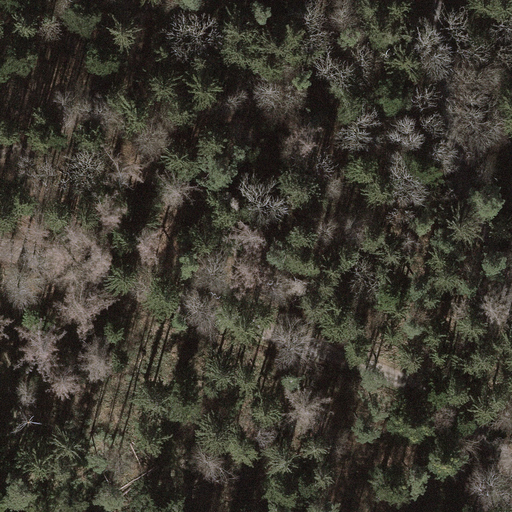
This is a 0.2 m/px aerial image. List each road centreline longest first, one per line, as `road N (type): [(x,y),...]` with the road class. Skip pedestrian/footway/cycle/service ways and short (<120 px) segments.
road 1 (track): [(511,462),(418,387),(0,249)]
road 2 (track): [(438,0),(460,150),(511,322)]
road 3 (track): [(0,160),(19,156),(85,109),(156,0)]
